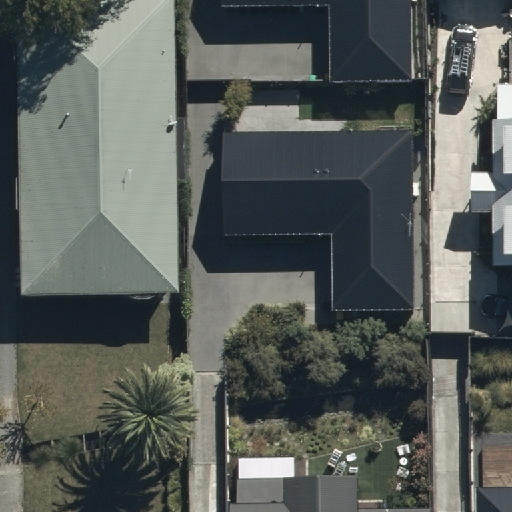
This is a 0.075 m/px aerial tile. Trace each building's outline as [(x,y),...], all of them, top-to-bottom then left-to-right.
[(14,0),(16,281),(175,281),(173,0),(14,0)] [(410,0),(221,0),(221,7),(328,5),(329,80),(411,79),(410,0)] [(511,76),(498,76),(496,162),(472,162),(472,202),(495,202),(495,252),(511,252),(511,76)] [(414,133),(225,135),(226,238),(333,237),(334,311),(416,310),(414,133)] [(360,458),(286,458),(287,472),(238,472),(238,488),(233,488),(232,511),(431,511),(431,501),(360,501),(360,458)] [(511,511),(511,487),(476,487),(475,511),(511,511)]
